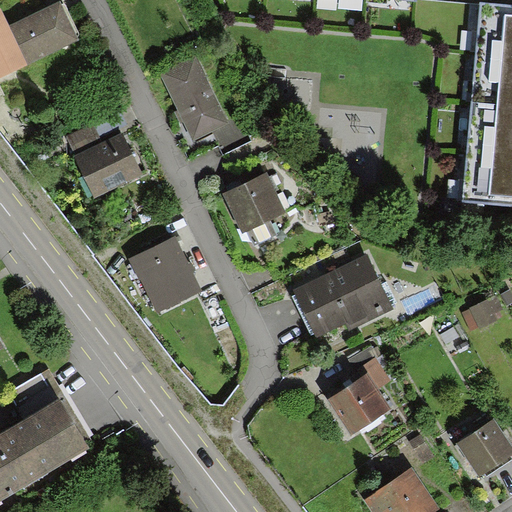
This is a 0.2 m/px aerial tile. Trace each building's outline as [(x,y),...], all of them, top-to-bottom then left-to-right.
[(0,10),(0,76),(77,38),(60,2),(9,26),(1,10),(0,10)] [(481,3),(463,202),(511,206),(511,5),(500,5),(481,3)] [(192,60),(160,76),(192,139),(224,122),(192,60)] [(68,137),(77,155),(103,142),(94,124),(68,137)] [(74,157),(94,197),(140,174),(120,134),(103,142),(77,155),(74,157)] [(266,176),(226,195),(243,231),(283,211),(266,176)] [(132,259),(158,313),(199,293),(172,239),(132,259)] [(366,255),(294,290),(317,337),(347,323),(349,328),(392,307),(366,255)] [(486,300),(466,306),(473,328),(493,322),(486,300)] [(371,346),(351,359),(358,369),(377,357),(371,346)] [(363,378),(328,400),(351,435),(392,409),(379,389),(393,380),(377,357),(358,369),(363,378)] [(47,383),(42,374),(9,394),(26,422),(11,431),(0,437),(0,494),(84,443),(53,392),(47,383)] [(511,447),(494,418),(456,441),(476,475),(511,453),(511,447)] [(419,435),(410,442),(424,462),(434,455),(419,435)] [(412,469),(366,501),(374,511),(431,511),(439,507),(412,469)]
